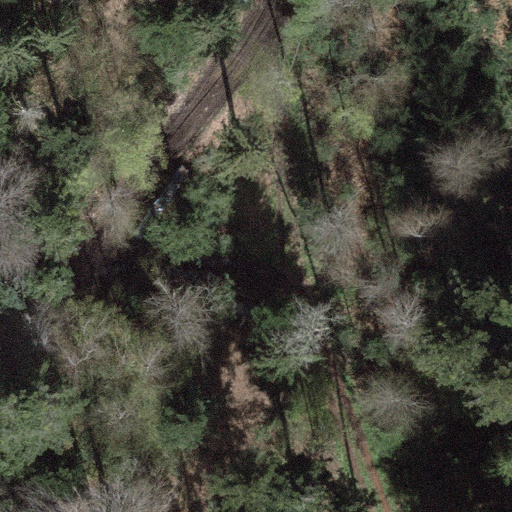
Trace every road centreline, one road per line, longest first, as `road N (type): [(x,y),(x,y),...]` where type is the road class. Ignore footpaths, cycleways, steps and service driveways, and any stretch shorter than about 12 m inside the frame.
road 1 (track): [(264,0),(76,264)]
road 2 (track): [(261,4),(298,293)]
road 3 (track): [(298,293),(208,251),(141,248),(76,264)]
road 4 (track): [(298,293),(378,511)]
